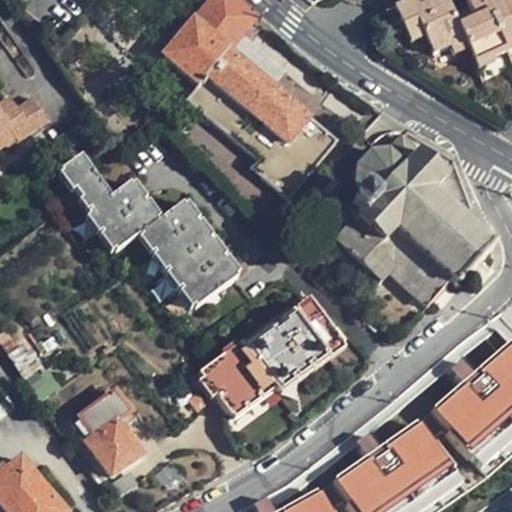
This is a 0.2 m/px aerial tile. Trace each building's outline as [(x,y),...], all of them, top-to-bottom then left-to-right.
[(258,23),(232,0),(214,0),(164,59),(198,89),(206,81),(285,149),(308,125),(229,56),(258,23)] [(508,53),(484,0),(464,0),(472,17),(475,23),(459,31),(466,44),(470,54),(478,71),(495,64),(494,59),(508,53)] [(511,7),(507,9),(505,3),(503,0),(484,0),(508,53),(511,50),(511,7)] [(459,31),(457,25),(447,4),(436,9),(422,15),(420,12),(416,1),(388,14),(395,28),(402,25),(413,47),(426,41),(433,58),(450,51),(466,44),(459,31)] [(422,15),(436,9),(433,5),(420,12),(422,15)] [(475,23),(472,17),(457,25),(459,31),(475,23)] [(470,54),(466,44),(450,51),(454,61),(470,54)] [(0,117),(0,118),(18,105),(8,92),(0,97),(0,117)] [(30,96),(18,105),(0,118),(0,117),(0,144),(1,145),(13,136),(16,141),(47,120),(30,96)] [(457,289),(492,253),(431,196),(442,183),(401,144),(387,157),(371,160),(355,176),(353,192),(361,199),(361,198),(374,210),(363,222),(356,215),(344,202),(330,217),(336,223),(324,236),(337,249),(334,253),(356,276),(360,271),(377,287),(388,275),(426,310),(450,283),(457,289)] [(153,226),(114,174),(96,185),(78,159),(57,174),(116,253),(142,234),(198,308),(233,281),(178,208),(153,226)] [(290,205),(260,174),(238,197),(269,228),(290,205)] [(361,199),(356,215),(363,222),(374,210),(361,198),(361,199)] [(273,392),(339,348),(311,307),(248,350),(245,347),(199,378),(224,417),(269,387),(273,392)] [(511,346),(509,343),(428,406),(467,457),(511,421),(511,346)] [(141,455),(120,427),(117,430),(93,398),(63,419),(108,479),(141,455)] [(406,421),(325,478),(349,511),(390,511),(445,473),(406,421)] [(0,511),(7,511),(37,487),(16,462),(4,473),(0,468),(0,511)] [(58,511),(37,487),(7,511),(58,511)] [(331,511),(321,493),(286,511),(331,511)]
